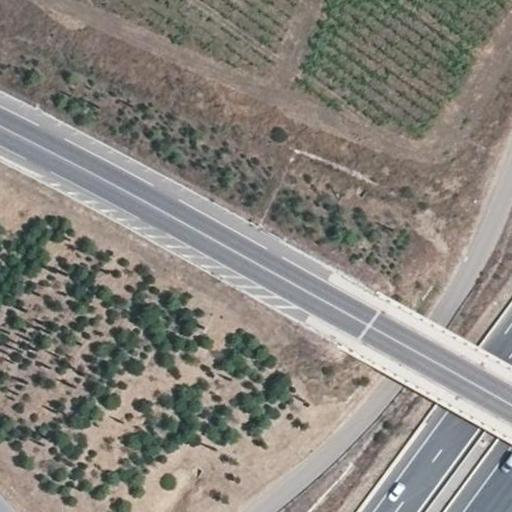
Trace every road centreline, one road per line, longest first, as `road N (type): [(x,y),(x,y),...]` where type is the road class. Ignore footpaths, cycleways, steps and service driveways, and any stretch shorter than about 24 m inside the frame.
road 1 (tertiary): [(366,324),(0,131)]
road 2 (unknown): [(347,443),(0,274)]
road 3 (motorway): [(511,355),(396,511)]
road 4 (tertiary): [(366,324),(511,407)]
